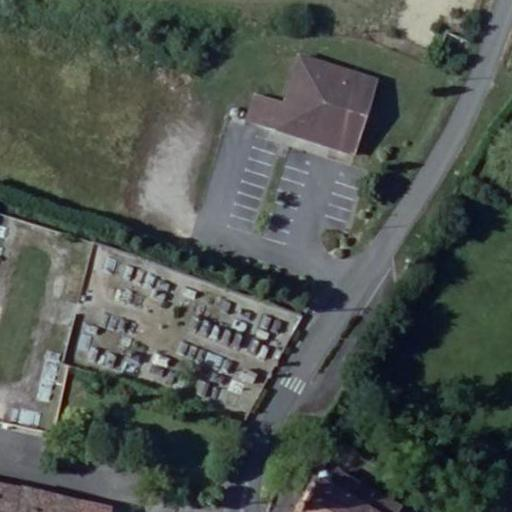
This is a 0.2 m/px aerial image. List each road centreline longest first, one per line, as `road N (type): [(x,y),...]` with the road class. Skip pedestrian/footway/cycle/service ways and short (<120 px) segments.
road 1 (tertiary): [(241,511),(262,437),(445,150),(505,0)]
road 2 (unclassified): [(170,511),(0,474)]
